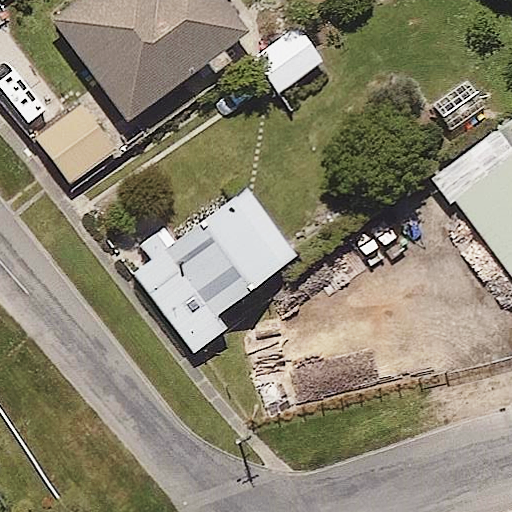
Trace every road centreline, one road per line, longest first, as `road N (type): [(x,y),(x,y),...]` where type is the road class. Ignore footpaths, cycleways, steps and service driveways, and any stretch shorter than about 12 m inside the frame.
road 1 (residential): [(0,261),(225,511)]
road 2 (residential): [(511,458),(455,472),(362,511)]
